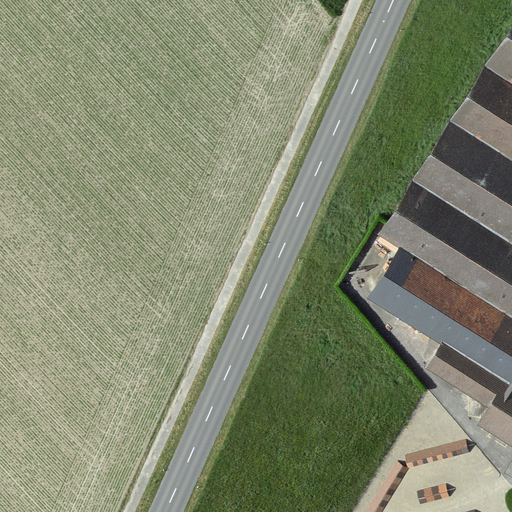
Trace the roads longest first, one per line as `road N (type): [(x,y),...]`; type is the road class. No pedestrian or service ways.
road 1 (tertiary): [(164,511),(393,0)]
road 2 (track): [(104,511),(328,0)]
